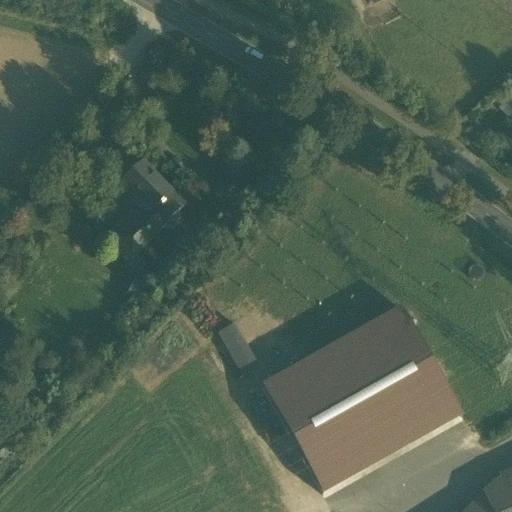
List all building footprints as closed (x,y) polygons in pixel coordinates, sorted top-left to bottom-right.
[(508,120),(511,124),(511,95),(498,110),(508,120)] [(60,154),(78,173),(95,156),(77,138),(60,154)] [(101,171),(119,188),(142,165),(125,148),(101,171)] [(181,225),(176,216),(185,208),(142,165),(119,188),(129,199),(135,193),(145,202),(143,205),(143,210),(145,213),(144,214),(139,219),(115,243),(132,260),(136,256),(162,230),(171,234),(181,225)] [(129,199),(144,214),(145,213),(143,210),(143,205),(145,202),(135,193),(129,199)] [(107,235),(115,243),(139,219),(131,211),(107,235)] [(132,260),(115,243),(109,248),(126,266),(132,260)] [(132,260),(126,266),(137,276),(146,267),(136,256),(132,260)] [(150,290),(134,282),(125,299),(142,307),(150,290)] [(401,311),(261,389),(322,498),(461,419),(401,311)] [(0,441),(0,444),(13,457),(24,445),(10,431),(0,441)] [(0,473),(13,461),(0,447),(0,473)] [(511,474),(502,479),(511,499),(511,474)] [(511,511),(511,499),(502,479),(482,493),(466,511),(511,511)]
